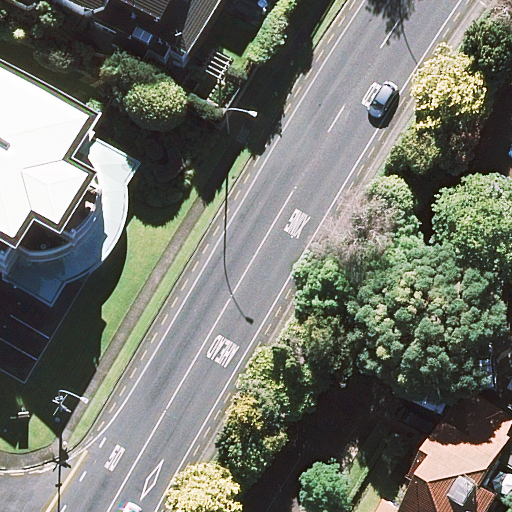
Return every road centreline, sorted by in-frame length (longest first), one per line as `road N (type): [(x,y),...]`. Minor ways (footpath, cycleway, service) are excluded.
road 1 (secondary): [(414,0),(108,511)]
road 2 (residential): [(266,511),(511,122)]
